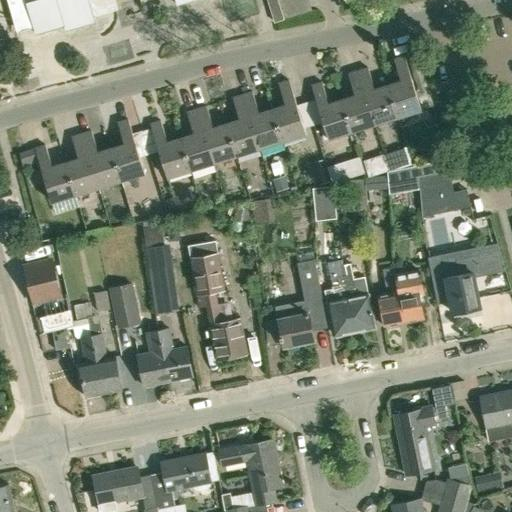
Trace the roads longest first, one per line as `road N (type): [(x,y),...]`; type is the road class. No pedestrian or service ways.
road 1 (residential): [(0,119),(224,60),(437,17)]
road 2 (residential): [(352,382),(370,473),(357,500),(338,504),(319,491),(298,393)]
road 3 (residential): [(42,444),(298,393)]
road 4 (residential): [(42,444),(0,277)]
road 5 (residential): [(447,59),(473,173),(484,191),(511,193)]
road 6 (residential): [(352,382),(511,350)]
